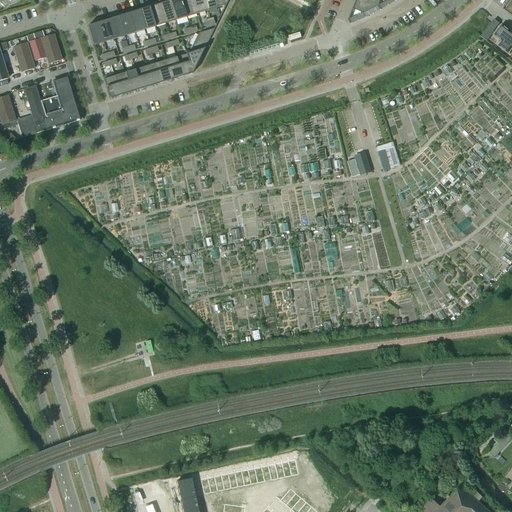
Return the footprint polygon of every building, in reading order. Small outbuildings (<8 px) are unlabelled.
[(24,0),(0,0),(0,5),(4,9),(8,5),(9,6),(24,0)] [(186,18),(180,0),(174,0),(170,2),(176,21),(186,18)] [(196,15),(191,0),(180,0),(186,18),(196,15)] [(206,12),(202,0),(191,0),(196,15),(206,12)] [(217,8),(214,0),(202,0),(206,12),(217,8)] [(225,6),(228,0),(214,0),(217,8),(225,6)] [(360,0),(355,13),(366,18),(380,11),(396,2),(398,0),(360,0)] [(176,21),(170,2),(159,5),(165,24),(176,21)] [(165,24),(159,5),(149,8),(155,27),(165,24)] [(155,27),(149,8),(139,11),(145,31),(155,27)] [(145,31),(139,11),(128,14),(134,34),(145,31)] [(134,34),(128,14),(118,17),(124,37),(134,34)] [(124,37),(118,17),(108,21),(114,40),(124,37)] [(114,40),(108,21),(97,24),(103,43),(114,40)] [(103,43),(97,24),(87,27),(93,47),(103,43)] [(511,34),(500,24),(491,36),(511,52),(511,34)] [(486,41),(493,32),(488,28),(480,37),(486,41)] [(192,74),(214,29),(213,30),(198,34),(188,54),(186,55),(192,74)] [(34,42),(32,35),(26,37),(28,44),(34,42)] [(62,61),(54,35),(40,39),(48,65),(62,61)] [(34,68),(26,43),(12,47),(20,73),(34,68)] [(192,74),(186,55),(176,58),(182,78),(192,74)] [(182,78),(176,58),(165,61),(171,81),(182,78)] [(171,81),(165,61),(155,64),(161,84),(171,81)] [(161,84),(155,64),(145,68),(151,87),(161,84)] [(151,87),(145,68),(134,71),(140,90),(151,87)] [(140,90),(134,71),(124,74),(130,93),(140,90)] [(130,93),(124,74),(114,77),(120,97),(130,93)] [(68,77),(54,81),(63,113),(66,112),(66,113),(79,109),(68,77)] [(120,97),(114,77),(103,80),(109,100),(120,97)] [(43,112),(35,87),(21,91),(29,117),(43,112)] [(15,122),(7,96),(0,98),(0,122),(1,126),(15,122)] [(36,134),(70,124),(82,120),(79,109),(66,113),(66,112),(63,113),(42,120),(43,125),(34,127),(35,131),(36,134)] [(35,131),(32,122),(30,116),(29,117),(16,121),(21,139),(36,134),(35,131)] [(16,140),(10,134),(5,139),(9,143),(16,140)] [(390,170),(384,151),(379,153),(384,172),(390,170)] [(367,154),(357,157),(363,176),(372,173),(367,154)] [(292,462),(197,483),(200,498),(295,477),(292,462)] [(194,511),(189,486),(173,489),(178,511),(194,511)] [(487,511),(460,486),(441,508),(431,498),(417,511),(487,511)] [(313,511),(290,492),(280,503),(289,511),(313,511)]
